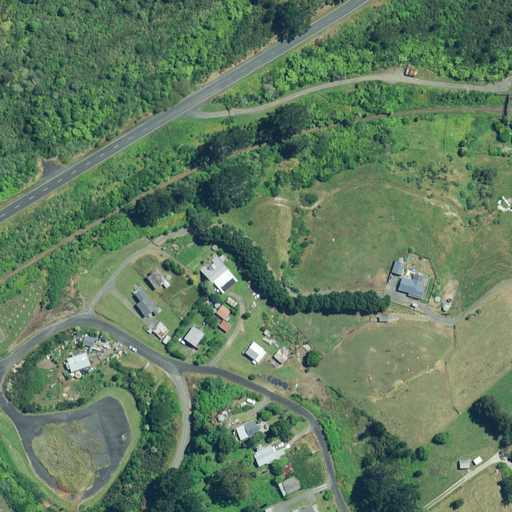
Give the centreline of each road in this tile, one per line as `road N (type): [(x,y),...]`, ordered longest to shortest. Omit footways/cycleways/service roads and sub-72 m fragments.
road 1 (tertiary): [(0,217),(356,0)]
road 2 (residential): [(167,363),(222,373),(304,412),(351,511)]
road 3 (residential): [(0,371),(50,330),(82,321),(167,363)]
road 4 (residential): [(154,511),(186,433),(185,397),(167,363)]
